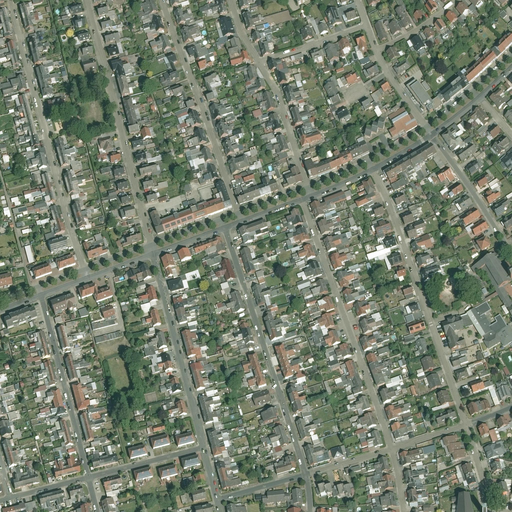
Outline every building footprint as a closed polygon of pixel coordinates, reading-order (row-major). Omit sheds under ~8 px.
[(156,6),(154,0),(145,3),(147,9),(156,6)] [(228,13),(223,0),(216,0),(215,0),(217,5),(211,7),(213,13),(218,11),(220,16),(228,13)] [(238,0),(241,9),(248,7),(247,3),(253,1),(252,0),(238,0)] [(431,14),(437,10),(430,0),(422,0),(427,6),(426,7),(431,14)] [(82,13),(79,4),(69,7),(71,16),(82,13)] [(463,4),(456,9),(461,16),(469,10),(463,4)] [(26,6),(19,7),(25,30),(33,28),(31,21),(34,20),(33,14),(28,15),(26,6)] [(106,6),(97,9),(100,17),(109,15),(106,6)] [(158,12),(156,6),(147,9),(149,15),(158,12)] [(407,16),(402,7),(396,11),(400,20),(407,16)] [(342,23),(337,8),(325,12),(330,24),(332,23),(333,26),(342,23)] [(356,18),(353,9),(344,12),(348,21),(356,18)] [(4,34),(11,33),(6,11),(0,12),(0,18),(4,34)] [(182,11),(174,13),(178,26),(186,23),(186,21),(190,19),(188,12),(183,14),(182,11)] [(417,23),(425,18),(421,11),(413,16),(417,23)] [(502,11),(498,16),(502,20),(506,15),(502,11)] [(453,13),(446,17),(451,25),(458,20),(453,13)] [(243,16),(247,30),(254,28),(253,24),(259,22),(258,16),(252,18),(251,14),(243,16)] [(412,25),(407,16),(400,20),(405,29),(412,25)] [(85,27),(83,18),(73,21),(75,29),(85,27)] [(164,30),(160,18),(152,21),(153,24),(149,26),(151,31),(156,29),(157,33),(164,30)] [(233,27),(231,19),(219,22),(221,30),(233,27)] [(328,32),(324,22),(320,24),(319,19),(314,21),(317,28),(318,28),(320,35),(328,32)] [(110,21),(101,23),(103,30),(112,28),(110,21)] [(441,21),(434,26),(439,33),(446,28),(441,21)] [(401,32),(397,22),(389,26),(393,36),(401,32)] [(382,23),(374,26),(380,42),(388,39),(382,23)] [(235,35),(233,27),(221,30),(223,38),(235,35)] [(188,28),(180,31),(184,43),(193,40),(192,38),(197,37),(194,30),(189,31),(188,28)] [(313,38),(310,29),(302,32),(305,41),(313,38)] [(430,30),(423,33),(427,41),(434,37),(430,30)] [(89,40),(87,32),(77,35),(79,43),(89,40)] [(264,32),(252,35),(254,43),(261,41),(260,37),(265,36),(264,32)] [(119,33),(104,36),(106,43),(120,40),(119,33)] [(500,43),(507,50),(511,44),(511,35),(510,33),(500,43)] [(172,48),(167,36),(150,43),(153,50),(162,47),(163,51),(172,48)] [(367,48),(363,36),(354,39),(359,51),(367,48)] [(419,37),(411,42),(417,53),(425,48),(419,37)] [(243,55),(238,39),(230,42),(233,51),(229,52),(231,60),(230,60),(231,67),(249,61),(247,53),(243,55)] [(35,40),(27,42),(33,65),(46,62),(44,57),(40,58),(39,53),(42,52),(40,46),(37,47),(35,40)] [(350,49),(347,40),(339,43),(342,52),(350,49)] [(20,64),(14,43),(6,45),(9,55),(5,56),(7,61),(11,60),(12,66),(20,64)] [(490,53),(497,60),(507,50),(500,43),(490,53)] [(262,57),(270,54),(268,45),(260,47),(262,57)] [(339,58),(334,45),(325,49),(329,62),(339,58)] [(92,54),(90,46),(81,49),(83,56),(92,54)] [(117,47),(108,50),(110,57),(119,55),(117,47)] [(194,47),(187,50),(190,56),(194,54),(200,71),(213,66),(212,63),(206,64),(205,60),(200,62),(194,47)] [(395,49),(387,53),(390,61),(399,58),(395,49)] [(321,57),(319,50),(310,53),(312,60),(321,57)] [(476,65),(483,72),(497,60),(490,53),(476,65)] [(172,71),(163,75),(166,84),(179,79),(173,63),(177,62),(174,54),(166,57),(172,71)] [(291,62),(302,58),(301,54),(289,58),(291,62)] [(96,70),(94,60),(82,63),(84,73),(96,70)] [(281,60),(268,63),(270,71),(277,70),(276,66),(282,64),(281,60)] [(122,61),(111,64),(113,74),(116,73),(121,98),(130,95),(122,61)] [(406,61),(393,68),(397,75),(411,67),(406,61)] [(369,77),(379,72),(374,64),(373,65),(372,63),(364,68),(369,77)] [(462,78),(469,85),(483,72),(476,65),(462,78)] [(43,69),(36,70),(42,98),(52,96),(51,89),(49,90),(47,84),(50,83),(49,78),(45,78),(43,69)] [(258,83),(254,69),(250,70),(254,83),(247,86),(250,93),(265,89),(263,81),(258,83)] [(357,80),(353,72),(348,75),(347,74),(344,76),(349,85),(357,80)] [(5,76),(7,82),(14,80),(12,73),(5,76)] [(208,93),(204,95),(207,103),(216,100),(210,84),(214,83),(213,81),(216,79),(214,73),(202,78),(208,93)] [(299,74),(293,76),(296,88),(301,87),(300,81),(301,81),(299,74)] [(277,77),(279,84),(287,82),(285,75),(277,77)] [(25,83),(23,76),(15,79),(17,85),(25,83)] [(449,88),(456,95),(469,85),(462,78),(449,88)] [(391,90),(384,81),(379,85),(385,94),(391,90)] [(416,81),(406,88),(427,116),(434,111),(435,112),(443,106),(437,98),(432,102),(416,81)] [(420,84),(425,91),(429,88),(424,81),(420,84)] [(27,90),(25,83),(17,85),(18,92),(27,90)] [(333,84),(324,88),(333,107),(342,103),(333,84)] [(194,107),(192,99),(188,101),(183,86),(171,90),(174,98),(182,95),(187,109),(194,107)] [(292,87),(283,89),(288,105),(296,102),(295,98),(301,96),(299,90),(293,92),(292,87)] [(437,98),(443,106),(456,95),(449,88),(437,98)] [(373,111),(376,117),(388,112),(389,114),(399,109),(397,105),(390,108),(388,105),(381,108),(376,98),(380,96),(378,91),(370,95),(373,102),(371,103),(374,110),(373,111)] [(500,91),(490,99),(500,112),(507,106),(500,97),(503,95),(500,91)] [(276,109),(271,93),(262,95),(264,101),(258,102),(260,108),(266,106),(267,111),(276,109)] [(64,109),(61,99),(46,103),(49,113),(64,109)] [(368,99),(360,103),(365,111),(372,107),(368,99)] [(132,100),(123,102),(129,127),(128,127),(130,135),(139,132),(132,100)] [(219,106),(211,108),(214,120),(222,118),(221,115),(227,113),(225,108),(220,109),(219,106)] [(298,109),(291,111),(295,125),(303,123),(302,118),(311,116),(309,107),(303,108),(304,112),(299,114),(298,109)] [(349,116),(345,108),(336,113),(340,121),(349,116)] [(490,119),(480,108),(469,117),(473,122),(477,118),(483,125),(490,119)] [(403,109),(388,118),(395,128),(389,132),(393,138),(404,131),(406,134),(418,127),(411,115),(408,117),(403,109)] [(259,110),(251,112),(253,119),(257,118),(258,120),(267,118),(266,115),(261,116),(259,110)] [(199,119),(197,112),(188,115),(190,122),(199,119)] [(281,130),(277,114),(268,117),(269,122),(264,124),(265,129),(271,128),(273,132),(281,130)] [(201,125),(199,119),(190,122),(192,128),(201,125)] [(367,127),(364,137),(371,139),(372,134),(376,135),(378,130),(383,131),(386,122),(379,120),(378,125),(373,124),(372,129),(367,127)] [(463,122),(457,127),(463,134),(469,130),(463,122)] [(225,123),(217,126),(220,138),(228,135),(227,132),(233,131),(231,125),(226,127),(225,123)] [(500,133),(494,126),(487,132),(492,139),(500,133)] [(482,127),(476,132),(480,136),(486,131),(482,127)] [(149,129),(141,131),(143,140),(151,138),(149,129)] [(302,147),(322,141),(319,133),(307,137),(304,130),(297,132),(302,147)] [(453,130),(441,138),(451,152),(463,144),(459,139),(456,141),(453,136),(456,134),(453,130)] [(206,137),(203,131),(195,134),(197,140),(206,137)] [(288,152),(284,136),(275,138),(276,144),(271,145),(272,151),(278,149),(279,154),(288,152)] [(110,137),(97,140),(100,150),(103,149),(103,152),(113,150),(110,137)] [(208,143),(206,137),(197,140),(199,146),(208,143)] [(509,143),(504,137),(491,148),(498,156),(504,151),(502,149),(509,143)] [(348,152),(353,163),(370,155),(362,138),(357,141),(359,145),(348,150),(348,152)] [(141,139),(131,142),(133,150),(144,147),(141,139)] [(63,146),(62,140),(54,142),(55,148),(63,146)] [(231,142),(222,145),(226,157),(234,154),(233,151),(239,149),(237,144),(232,145),(231,142)] [(470,144),(456,154),(462,162),(476,152),(470,144)] [(437,154),(431,145),(408,160),(413,169),(437,154)] [(65,152),(63,146),(55,148),(57,155),(65,152)] [(509,156),(502,162),(509,170),(511,167),(511,149),(507,154),(509,156)] [(213,161),(209,150),(201,152),(203,156),(198,158),(199,163),(204,161),(206,164),(213,161)] [(328,162),(331,172),(353,163),(348,152),(341,156),(339,151),(333,154),(336,159),(328,162)] [(67,159),(65,152),(57,155),(59,161),(67,159)] [(145,152),(135,155),(137,162),(147,160),(145,152)] [(120,161),(118,153),(108,156),(111,164),(120,161)] [(47,168),(44,155),(35,157),(36,160),(31,161),(33,168),(37,166),(38,170),(47,168)] [(436,164),(437,167),(441,166),(439,157),(433,158),(435,165),(436,164)] [(246,158),(228,163),(232,175),(250,169),(246,158)] [(68,165),(67,159),(59,161),(60,167),(68,165)] [(304,163),(310,179),(331,172),(328,162),(319,165),(317,159),(304,163)] [(408,160),(384,172),(389,182),(400,175),(406,172),(413,169),(408,160)] [(476,162),(466,169),(471,176),(481,169),(476,162)] [(155,165),(139,169),(141,176),(157,172),(155,165)] [(124,175),(122,167),(112,170),(114,178),(124,175)] [(217,173),(215,167),(207,170),(209,176),(217,173)] [(456,179),(447,168),(437,176),(442,182),(447,179),(450,183),(456,179)] [(283,185),(284,189),(303,182),(298,169),(290,172),(292,176),(286,178),(288,183),(283,185)] [(236,180),(232,182),(239,205),(260,198),(257,188),(248,191),(246,184),(255,181),(252,171),(234,176),(236,180)] [(403,180),(391,186),(394,192),(409,184),(406,179),(409,178),(406,172),(400,175),(403,180)] [(219,179),(217,173),(209,176),(211,182),(219,179)] [(430,184),(437,180),(434,174),(427,177),(430,184)] [(55,201),(48,175),(41,177),(44,188),(40,189),(42,195),(46,194),(48,203),(55,201)] [(487,175),(475,183),(479,189),(491,181),(487,175)] [(257,188),(260,198),(279,191),(275,182),(271,183),(269,178),(262,181),(263,185),(257,188)] [(496,183),(498,182),(496,179),(487,185),(491,191),(498,186),(496,183)] [(152,180),(142,183),(144,190),(154,188),(152,180)] [(376,193),(370,180),(362,184),(363,186),(358,188),(359,192),(365,189),(368,197),(376,193)] [(128,189),(125,181),(116,184),(118,191),(128,189)] [(183,194),(191,192),(188,183),(181,185),(183,194)] [(178,216),(181,226),(233,209),(224,184),(215,187),(217,190),(213,191),(216,202),(191,210),(190,206),(176,211),(178,216)] [(463,191),(459,184),(450,190),(454,197),(463,191)] [(487,197),(485,198),(489,204),(496,200),(496,199),(500,196),(498,192),(494,194),(492,191),(486,195),(487,197)] [(347,200),(344,193),(324,201),(325,203),(327,208),(347,200)] [(157,201),(155,194),(146,196),(148,204),(157,201)] [(402,194),(393,197),(397,206),(406,202),(402,194)] [(131,203),(129,195),(119,197),(121,206),(131,203)] [(473,207),(467,197),(461,201),(460,199),(454,203),(460,213),(468,208),(469,210),(473,207)] [(9,199),(10,204),(13,203),(14,206),(18,205),(17,198),(9,199)] [(366,198),(355,203),(358,209),(369,204),(366,198)] [(505,201),(492,209),(497,218),(505,213),(504,209),(509,207),(505,201)] [(320,202),(310,205),(315,219),(325,216),(324,213),(328,211),(327,208),(325,203),(321,205),(320,202)] [(384,214),(381,206),(379,207),(378,205),(371,207),(376,218),(384,214)] [(51,216),(59,214),(57,207),(50,209),(51,216)] [(96,212),(95,209),(93,210),(92,207),(83,210),(85,216),(96,212)] [(135,216),(133,209),(122,211),(125,219),(135,216)] [(480,217),(475,209),(461,218),(465,226),(480,217)] [(303,223),(298,210),(290,213),(291,217),(286,219),(288,225),(293,223),(294,227),(303,223)] [(158,213),(150,216),(157,235),(181,226),(178,216),(161,221),(158,213)] [(411,213),(401,217),(405,226),(414,222),(411,213)] [(53,222),(61,220),(59,214),(51,216),(53,222)] [(511,217),(502,223),(506,231),(511,227),(511,217)] [(352,218),(347,220),(351,230),(356,228),(352,218)] [(55,228),(62,226),(61,220),(53,222),(55,228)] [(326,221),(317,224),(321,237),(330,234),(329,231),(334,229),(332,223),(327,225),(326,221)] [(488,229),(483,221),(470,228),(475,237),(488,229)] [(268,233),(264,222),(238,232),(243,245),(255,241),(254,238),(268,233)] [(415,227),(406,230),(409,240),(418,237),(417,232),(426,229),(423,222),(414,225),(415,227)] [(391,230),(388,223),(385,224),(385,223),(375,226),(379,235),(391,230)] [(57,235),(64,233),(62,226),(55,228),(57,235)] [(127,245),(141,241),(137,227),(133,229),(135,234),(125,237),(127,245)] [(309,240),(305,227),(296,230),(298,234),(292,235),(294,241),(301,239),(302,243),(309,240)] [(432,247),(428,235),(421,238),(422,242),(411,245),(414,253),(432,247)] [(396,246),(393,237),(384,241),(387,250),(396,246)] [(67,249),(64,238),(47,244),(51,254),(67,249)] [(332,238),(323,241),(328,254),(337,251),(336,248),(341,246),(339,240),(333,242),(332,238)] [(491,247),(486,238),(477,244),(482,252),(491,247)] [(225,251),(221,239),(194,248),(196,255),(204,252),(205,258),(225,251)] [(82,244),(88,260),(107,253),(104,244),(89,250),(86,243),(82,244)] [(27,264),(33,263),(29,246),(23,247),(27,264)] [(315,258),(311,246),(302,248),(304,252),(298,254),(300,260),(307,258),(308,261),(315,258)] [(192,259),(189,250),(178,254),(180,261),(181,262),(192,259)] [(249,250),(240,253),(247,275),(256,272),(254,266),(265,263),(263,257),(253,261),(249,250)] [(174,263),(180,261),(178,254),(161,259),(167,278),(178,275),(174,263)] [(402,263),(398,254),(388,258),(392,267),(402,263)] [(429,254),(416,259),(419,268),(427,265),(425,262),(431,260),(429,254)] [(495,255),(472,268),(476,275),(483,271),(504,306),(501,307),(504,313),(495,318),(501,329),(511,322),(511,303),(503,288),(511,283),(510,281),(511,280),(511,274),(508,277),(498,260),(501,258),(499,254),(495,256),(495,255)] [(338,255),(329,258),(334,270),(343,267),(342,264),(347,262),(345,256),(339,258),(338,255)] [(72,256),(55,262),(58,271),(75,265),(72,256)] [(217,257),(201,263),(204,269),(219,263),(217,257)] [(235,279),(229,261),(221,264),(223,270),(214,272),(217,279),(225,276),(227,282),(235,279)] [(322,276),(318,263),(309,266),(310,270),(305,271),(307,277),(313,275),(314,278),(322,276)] [(48,265),(30,271),(33,280),(51,274),(48,265)] [(152,278),(147,265),(126,272),(129,281),(141,277),(143,281),(152,278)] [(440,273),(438,267),(421,273),(424,282),(431,280),(430,276),(440,273)] [(407,276),(404,268),(396,271),(399,279),(407,276)] [(345,273),(337,276),(341,289),(350,285),(349,282),(354,280),(352,274),(346,276),(345,273)] [(0,288),(11,287),(9,275),(0,275),(0,288)] [(181,280),(168,284),(171,294),(184,290),(181,280)] [(328,293),(324,280),(316,283),(317,286),(311,288),(313,294),(320,292),(321,295),(328,293)] [(135,291),(145,288),(143,282),(133,285),(135,291)] [(94,285),(77,291),(81,300),(91,296),(94,304),(113,297),(110,288),(97,292),(94,285)] [(260,286),(252,289),(258,306),(266,303),(264,298),(272,295),(270,289),(262,291),(260,286)] [(413,294),(410,286),(402,289),(405,297),(413,294)] [(157,302),(153,287),(146,289),(147,294),(142,296),(143,301),(149,299),(150,304),(157,302)] [(483,296),(487,293),(485,289),(467,299),(471,308),(477,306),(476,304),(484,299),(483,296)] [(351,290),(343,293),(347,306),(356,303),(355,299),(360,297),(358,291),(353,293),(351,290)] [(246,311),(240,292),(231,295),(233,301),(225,304),(227,310),(235,308),(237,314),(246,311)] [(482,304),(496,296),(495,293),(481,301),(482,304)] [(73,295),(61,300),(66,311),(77,306),(73,295)] [(335,310),(331,297),(322,300),(323,303),(318,305),(320,311),(326,309),(327,312),(335,310)] [(182,298),(173,301),(179,325),(188,323),(187,320),(191,319),(190,312),(186,313),(184,308),(188,307),(186,300),(182,301),(182,298)] [(61,300),(50,304),(54,315),(66,311),(61,300)] [(363,303),(355,306),(359,319),(368,316),(367,312),(372,310),(370,304),(364,306),(363,303)] [(419,311),(416,304),(409,306),(412,313),(419,311)] [(79,318),(87,316),(84,308),(77,311),(79,318)] [(474,326),(489,350),(501,343),(496,334),(480,308),(467,315),(460,319),(464,330),(474,326)] [(32,309),(17,315),(20,324),(36,318),(32,309)] [(115,315),(113,309),(101,312),(103,319),(115,315)] [(161,325),(157,311),(150,313),(151,318),(146,319),(147,324),(153,323),(154,327),(161,325)] [(17,315),(2,321),(5,330),(20,324),(17,315)] [(335,327),(331,315),(322,317),(323,321),(318,323),(320,328),(326,326),(327,330),(335,327)] [(411,315),(404,317),(406,323),(413,321),(411,315)] [(272,316),(263,319),(270,342),(283,338),(279,328),(276,329),(272,316)] [(116,319),(91,325),(93,331),(118,325),(116,319)] [(460,319),(442,324),(451,351),(467,346),(464,339),(459,340),(456,332),(464,330),(460,319)] [(369,320),(360,323),(364,336),(374,333),(372,329),(377,328),(375,321),(370,323),(369,320)] [(426,330),(422,320),(407,326),(411,335),(426,330)] [(195,325),(197,325),(196,322),(187,323),(188,332),(196,331),(195,325)] [(254,343),(248,325),(240,327),(242,334),(233,336),(235,343),(244,340),(245,346),(254,343)] [(511,331),(509,326),(496,334),(501,343),(504,348),(511,342),(511,331)] [(66,336),(64,327),(57,329),(63,353),(65,352),(65,353),(71,352),(69,345),(73,344),(72,342),(74,342),(73,339),(71,339),(70,335),(66,336)] [(121,332),(95,339),(96,344),(122,337),(121,332)] [(191,332),(182,334),(188,359),(197,357),(196,353),(200,352),(199,346),(195,347),(193,342),(197,341),(195,334),(191,335),(191,332)] [(341,344),(337,332),(328,334),(329,338),(324,340),(326,346),(332,343),(334,347),(341,344)] [(50,357),(43,333),(36,335),(39,345),(29,347),(31,354),(40,351),(42,359),(50,357)] [(166,348),(162,334),(154,336),(157,350),(166,348)] [(404,345),(414,342),(413,335),(403,337),(404,345)] [(369,338),(360,340),(365,353),(374,350),(372,347),(378,345),(375,339),(370,341),(369,338)] [(429,352),(425,340),(416,343),(420,355),(429,352)] [(353,358),(349,345),(340,348),(341,351),(336,353),(338,359),(345,357),(346,360),(353,358)] [(282,346),(274,349),(277,357),(285,354),(282,346)] [(378,356),(389,352),(387,347),(376,351),(378,356)] [(285,354),(277,357),(279,361),(280,364),(288,362),(285,354)] [(74,365),(71,355),(66,356),(67,359),(65,360),(70,382),(78,380),(75,370),(79,369),(78,364),(74,365)] [(266,385),(256,355),(248,357),(249,361),(242,363),(245,373),(252,370),(254,378),(247,380),(249,387),(257,385),(258,388),(266,385)] [(375,355),(366,358),(377,388),(386,385),(381,372),(384,371),(382,366),(379,367),(375,355)] [(172,370),(168,356),(161,358),(165,372),(172,370)] [(40,365),(38,357),(31,359),(31,357),(25,359),(26,364),(33,362),(34,367),(40,365)] [(458,357),(451,360),(453,368),(461,365),(458,357)] [(435,369),(431,358),(421,361),(425,372),(435,369)] [(403,360),(397,362),(399,368),(405,366),(403,360)] [(57,384),(51,362),(49,362),(49,361),(43,362),(46,372),(42,373),(43,379),(47,378),(49,387),(55,386),(55,384),(57,384)] [(364,387),(354,361),(346,364),(351,377),(347,378),(349,384),(353,382),(356,390),(364,387)] [(288,362),(280,364),(283,372),(291,369),(288,362)] [(199,365),(190,367),(196,391),(205,389),(205,386),(209,385),(207,379),(203,380),(202,374),(206,373),(204,366),(200,367),(199,365)] [(291,369),(283,372),(286,380),(293,377),(291,369)] [(466,369),(455,372),(458,381),(469,378),(466,369)] [(418,381),(424,380),(422,370),(416,371),(418,381)] [(294,376),(296,379),(294,380),(297,385),(303,381),(298,374),(294,376)] [(442,387),(437,375),(426,379),(431,391),(442,387)] [(182,391),(178,378),(169,381),(170,385),(165,387),(167,392),(172,390),(173,394),(182,391)] [(477,382),(470,385),(473,395),(493,388),(491,382),(483,384),(482,382),(477,383),(477,382)] [(511,397),(508,386),(504,387),(502,382),(501,382),(495,385),(497,393),(500,392),(503,400),(511,397)] [(80,385),(72,388),(78,412),(87,410),(86,407),(90,406),(88,399),(84,400),(83,395),(87,394),(85,387),(81,388),(80,385)] [(44,399),(43,394),(45,394),(44,391),(45,390),(44,386),(33,389),(35,399),(33,399),(34,403),(41,402),(40,400),(44,399)] [(396,389),(397,391),(398,390),(400,395),(406,392),(402,386),(396,389)] [(296,389),(287,391),(294,415),(303,412),(296,389)] [(387,389),(379,392),(383,405),(392,402),(391,399),(396,397),(394,391),(388,393),(387,389)] [(65,416),(58,390),(50,392),(51,394),(46,396),(48,403),(53,402),(54,408),(50,409),(52,416),(56,415),(57,418),(65,416)] [(452,403),(448,391),(438,395),(442,407),(445,405),(452,403)] [(272,402),(269,392),(252,397),(255,407),(272,402)] [(371,410),(367,397),(358,400),(359,404),(354,405),(356,411),(362,409),(363,412),(371,410)] [(208,398),(199,400),(205,424),(214,422),(213,419),(217,418),(215,412),(212,413),(210,407),(214,406),(212,400),(208,401),(208,398)] [(187,414),(184,401),(174,404),(175,407),(167,409),(168,415),(178,413),(179,416),(187,414)] [(488,402),(480,404),(483,413),(491,410),(488,402)] [(476,405),(468,407),(471,417),(479,414),(476,405)] [(393,406),(384,409),(389,422),(398,419),(397,416),(402,414),(400,408),(394,410),(393,406)] [(278,415),(277,410),(267,413),(268,414),(261,416),(264,424),(277,420),(276,416),(278,415)] [(443,415),(434,418),(437,425),(456,418),(454,411),(443,415)] [(377,427),(373,414),(365,417),(366,421),(361,422),(362,428),(369,426),(370,429),(377,427)] [(90,425),(87,415),(80,417),(87,442),(94,440),(92,431),(95,430),(94,424),(90,425)] [(505,419),(497,421),(499,429),(509,426),(508,421),(506,422),(505,419)] [(305,420),(296,423),(301,441),(311,438),(309,433),(316,431),(313,423),(307,425),(305,420)] [(72,445),(67,423),(65,423),(64,421),(59,422),(61,432),(58,433),(59,439),(63,438),(66,447),(72,445)] [(9,436),(5,423),(0,424),(0,431),(2,438),(9,436)] [(400,424),(391,427),(395,440),(405,437),(403,434),(408,432),(406,426),(401,428),(400,424)] [(487,426),(477,429),(481,438),(490,435),(487,426)] [(289,445),(283,427),(274,430),(276,435),(269,438),(272,444),(279,442),(281,448),(289,445)] [(208,433),(214,459),(222,457),(222,453),(226,452),(225,446),(220,447),(219,440),(223,439),(222,434),(217,435),(217,431),(208,433)] [(383,445),(379,432),(370,435),(371,439),(366,440),(367,446),(374,444),(375,447),(383,445)] [(192,435),(175,439),(177,449),(194,444),(192,435)] [(456,436),(442,441),(445,448),(447,448),(450,456),(452,455),(454,462),(466,458),(464,454),(466,454),(464,450),(461,451),(460,446),(462,446),(460,442),(457,444),(455,439),(457,439),(456,436)] [(167,437),(150,441),(153,450),(169,446),(167,437)] [(17,465),(11,441),(2,444),(8,468),(17,465)] [(496,445),(484,449),(488,461),(503,455),(500,445),(497,447),(496,445)] [(313,446),(304,449),(309,467),(318,464),(317,458),(323,456),(321,449),(314,451),(313,446)] [(144,447),(127,451),(130,460),(147,456),(144,447)] [(340,448),(331,450),(334,460),(343,457),(340,448)] [(417,451),(400,455),(403,467),(411,465),(410,461),(419,459),(417,451)] [(94,461),(90,462),(93,470),(118,463),(115,455),(100,459),(99,454),(93,456),(94,461)] [(80,474),(77,465),(75,465),(72,456),(69,457),(70,461),(66,462),(68,469),(62,470),(61,463),(54,465),(56,471),(53,472),(55,480),(80,474)] [(200,466),(198,457),(181,462),(183,471),(200,466)] [(275,469),(277,476),(297,471),(293,457),(285,459),(286,466),(275,469)] [(390,471),(387,459),(379,460),(379,464),(375,465),(376,471),(381,470),(381,473),(390,471)] [(225,464),(216,466),(222,490),(231,488),(225,464)] [(499,464),(491,466),(493,474),(502,471),(499,464)] [(476,484),(470,465),(462,468),(469,487),(476,484)] [(175,467),(158,472),(160,481),(177,476),(175,467)] [(12,483),(15,491),(39,484),(37,476),(34,477),(31,469),(25,471),(26,475),(21,476),(19,469),(11,472),(14,482),(12,483)] [(150,470),(133,474),(135,483),(152,479),(150,470)] [(413,472),(404,474),(406,486),(415,484),(414,481),(419,480),(418,473),(413,474),(413,472)] [(206,485),(203,475),(183,481),(184,486),(195,483),(196,487),(206,485)] [(384,490),(393,489),(391,476),(382,478),(383,481),(378,482),(379,488),(384,487),(384,490)] [(119,477),(102,482),(104,490),(121,485),(119,477)] [(508,494),(505,484),(497,486),(500,496),(508,494)] [(447,485),(438,488),(439,493),(449,489),(447,485)] [(324,486),(318,488),(320,496),(326,494),(327,496),(333,494),(334,498),(345,494),(345,496),(352,494),(349,487),(344,489),(343,486),(331,490),(330,486),(324,488),(324,486)] [(81,487),(68,490),(70,498),(83,495),(81,487)] [(205,500),(203,491),(191,494),(193,503),(205,500)] [(293,505),(302,504),(302,491),(292,491),(293,505)] [(407,492),(409,504),(418,503),(418,500),(422,500),(421,493),(417,494),(416,491),(407,492)] [(63,492),(38,498),(40,506),(65,499),(63,492)] [(290,502),(289,495),(284,495),(284,492),(267,493),(267,497),(263,497),(263,506),(268,506),(268,504),(290,502)] [(387,509),(397,507),(395,494),(385,496),(386,498),(380,499),(382,508),(387,508),(387,509)] [(182,505),(187,503),(184,495),(179,497),(182,505)] [(472,511),(469,497),(460,497),(458,511),(472,511)] [(116,511),(113,500),(102,502),(104,511),(116,511)]
